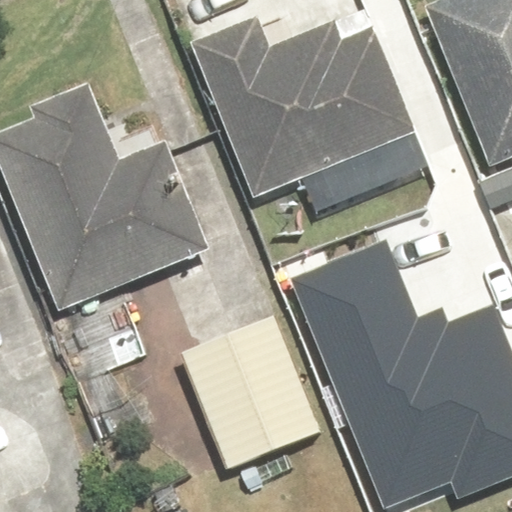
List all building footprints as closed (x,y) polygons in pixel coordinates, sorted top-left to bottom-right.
[(511,0),(438,0),(436,1),(499,166),(511,161),(511,0)] [(333,13),(282,34),(269,5),(194,37),(263,201),(438,127),(392,18),(344,39),(333,13)] [(130,161),(96,83),(0,124),(0,160),(64,310),(215,246),(171,144),(130,161)] [(395,238),(296,278),(384,495),(420,481),(432,511),(462,511),(511,492),(511,333),(499,301),(432,328),(395,238)] [(288,315),(192,352),(236,467),(332,430),(288,315)]
